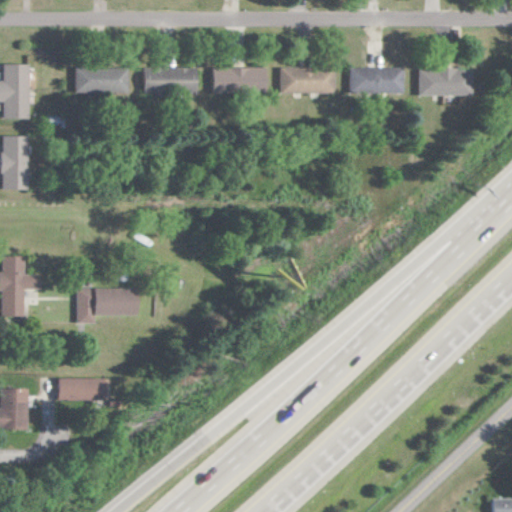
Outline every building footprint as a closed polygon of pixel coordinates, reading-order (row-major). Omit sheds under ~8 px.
[(0,118),(23,119),(24,65),(0,64),(0,118)] [(191,93),(191,69),(138,67),(138,92),(191,93)] [(207,93),(260,92),(260,67),(207,68),(207,93)] [(274,92),(329,93),(329,69),(275,68),(274,92)] [(398,68),(344,68),(344,93),(398,92),(398,68)] [(70,92),(123,92),(123,69),(69,69),(70,92)] [(413,95),(467,96),(468,70),(413,69),(413,95)] [(0,189),(23,190),(24,137),(0,136),(0,189)] [(0,315),(21,316),(21,275),(19,275),(20,256),(0,255),(0,315)] [(73,323),(92,323),(92,314),(132,313),(131,287),(73,288),(73,323)] [(54,398),(106,399),(106,379),(54,378),(54,398)] [(0,428),(23,429),(24,388),(0,387),(0,428)] [(511,511),(511,499),(487,500),(487,511),(511,511)]
